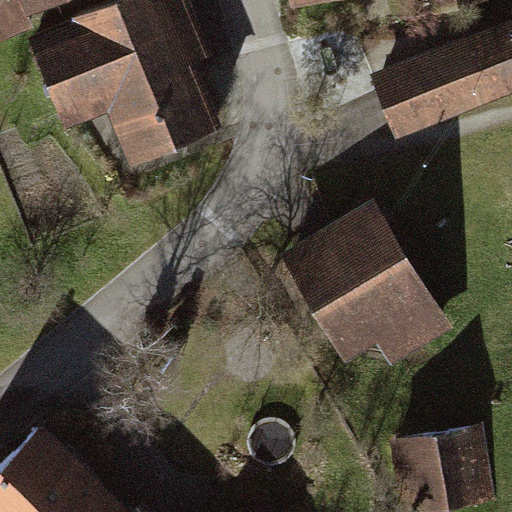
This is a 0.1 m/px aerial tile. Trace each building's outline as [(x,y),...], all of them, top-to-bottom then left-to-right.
[(90,0),(0,0),(0,51),(49,32),(43,19),(90,0)] [(223,62),(198,0),(149,0),(42,42),(77,130),(116,115),(139,173),(236,135),(209,68),(223,62)] [(300,0),(303,9),(337,0),(432,0),(437,16),(498,0),(300,0)] [(511,23),(379,73),(406,143),(511,103),(511,23)] [(389,205),(293,256),(349,363),(384,345),(394,364),(456,331),(389,205)] [(141,506),(57,426),(0,485),(0,511),(271,511),(264,505),(257,511),(161,511),(148,499),(141,506)] [(485,432),(395,445),(404,511),(431,511),(495,503),(485,432)]
